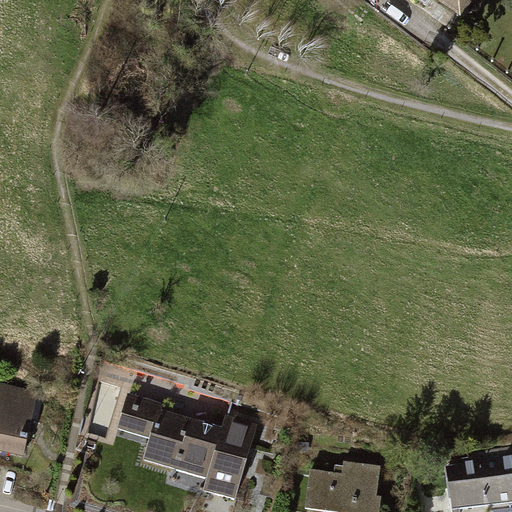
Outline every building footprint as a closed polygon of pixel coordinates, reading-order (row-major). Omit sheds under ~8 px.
[(466,0),(434,0),(456,15),(466,0)] [(0,452),(27,458),(41,393),(0,384),(0,452)] [(162,405),(130,395),(126,405),(159,415),(146,460),(174,468),(177,461),(212,471),(206,491),(235,500),(257,426),(227,418),(224,430),(160,412),(162,405)] [(343,477),(315,474),(311,511),(382,511),(387,471),(344,466),(343,477)] [(511,466),(440,477),(444,511),(484,511),(511,508),(511,466)]
